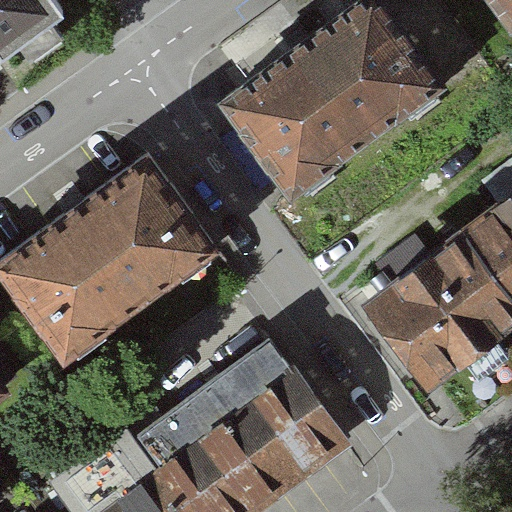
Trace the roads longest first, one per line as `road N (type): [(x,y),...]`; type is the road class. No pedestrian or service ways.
road 1 (residential): [(439,482),(139,73)]
road 2 (residential): [(0,166),(139,73)]
